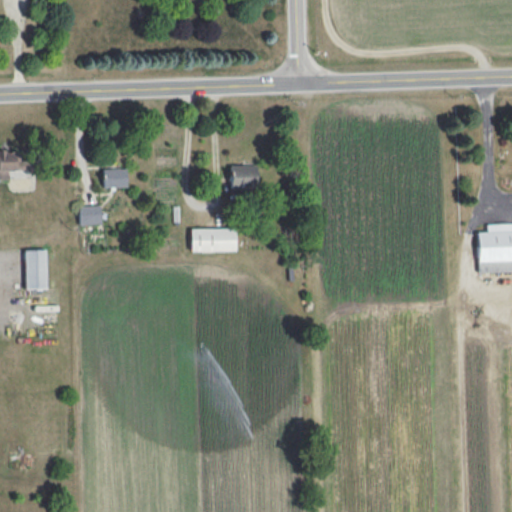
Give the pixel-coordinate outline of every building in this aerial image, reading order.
[(254,164),(229,165),(229,188),(255,187),(254,164)] [(124,186),(124,168),(101,168),(102,187),(124,186)] [(77,205),(78,224),(99,224),(99,205),(77,205)] [(473,231),(474,271),(511,270),(511,222),(482,223),(482,231),(473,231)] [(189,250),(233,250),(233,228),(189,228),(189,250)] [(24,288),(45,288),(44,249),(23,249),(24,288)]
